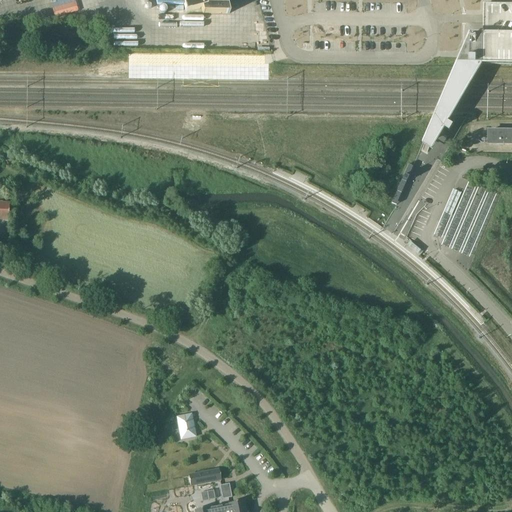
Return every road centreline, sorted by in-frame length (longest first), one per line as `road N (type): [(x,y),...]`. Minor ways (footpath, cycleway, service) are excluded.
road 1 (track): [(189,209),(286,219),(355,259),(500,405),(511,442)]
road 2 (track): [(0,73),(178,73),(238,67),(288,50)]
road 3 (unclassified): [(424,0),(433,43),(411,59),(294,56),(275,0)]
road 4 (residential): [(330,511),(271,417),(177,337)]
road 5 (unclassified): [(0,270),(177,337)]
road 6 (residential): [(437,208),(427,246),(511,332)]
road 7 (track): [(352,73),(511,74)]
road 8 (track): [(511,509),(388,505),(379,511)]
